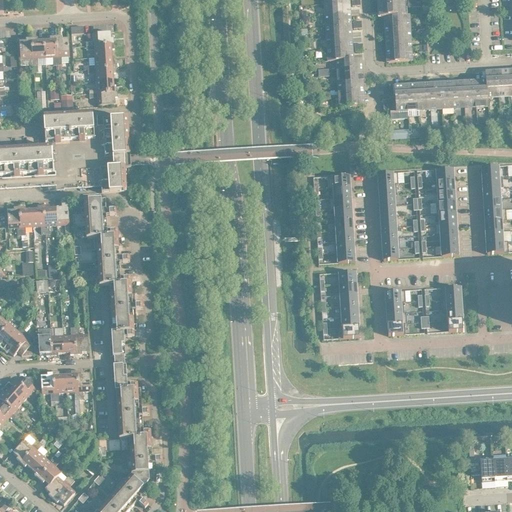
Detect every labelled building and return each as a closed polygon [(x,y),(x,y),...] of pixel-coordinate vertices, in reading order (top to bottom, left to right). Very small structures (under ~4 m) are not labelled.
[(327,0),(328,0),(328,7),(328,15),(330,15),(349,14),(354,14),(354,6),(353,0),(327,0)] [(379,0),(380,2),(380,9),(381,17),(383,17),(385,17),(386,17),(386,16),(408,15),(408,7),(407,0),(379,0)] [(330,15),(328,15),(329,23),(329,30),(330,38),(332,38),(351,37),(356,36),(355,28),(355,21),(354,14),(349,14),(330,15)] [(386,17),(386,29),(387,39),(391,39),(410,38),(411,38),(411,30),(410,23),(410,16),(410,15),(408,15),(386,16),(386,17)] [(88,42),(88,46),(116,44),(116,38),(113,38),(113,32),(95,33),(96,41),(88,42)] [(64,36),(58,37),(60,65),(64,65),(63,57),(72,56),(71,38),(64,39),(64,36)] [(332,38),(330,38),(330,46),(331,53),(331,60),(331,61),(338,61),(338,60),(355,59),(357,59),(357,51),(356,44),(356,36),(351,37),(332,38)] [(52,40),(46,40),(47,58),(55,57),(55,65),(60,65),(58,37),(52,37),(52,40)] [(36,67),(34,38),(28,39),(28,41),(22,42),(23,59),(31,59),(31,67),(36,67)] [(40,38),(34,38),(36,67),(40,66),(39,58),(47,58),(46,40),(40,40),(40,38)] [(391,39),(387,39),(388,63),(390,62),(413,61),(413,60),(412,53),(412,46),(411,38),(410,38),(391,39)] [(96,50),(97,58),(115,56),(114,51),(117,51),(116,44),(88,46),(88,50),(96,50)] [(89,66),(90,70),(118,68),(117,62),(115,62),(115,56),(97,58),(97,65),(89,66)] [(355,59),(338,60),(338,61),(340,61),(340,68),(341,75),(341,83),(343,83),(362,82),(365,82),(364,58),(362,59),(357,59),(355,59)] [(98,74),(98,82),(116,80),(116,75),(118,74),(118,68),(90,70),(90,74),(98,74)] [(488,74),(487,74),(488,80),(487,80),(487,83),(487,84),(488,84),(489,97),(511,96),(511,94),(510,75),(510,73),(503,73),(495,74),(488,74)] [(91,90),(91,94),(119,92),(119,86),(116,86),(116,80),(98,82),(99,89),(91,90)] [(343,83),(341,83),(342,91),(342,98),(343,106),(343,107),(365,105),(367,105),(365,82),(362,82),(343,83)] [(473,83),(465,84),(465,86),(466,105),(466,107),(490,106),(490,105),(489,97),(488,84),(487,84),(487,83),(480,83),(473,83)] [(450,85),(442,85),(442,87),(444,106),(444,108),(444,114),(455,114),(455,108),(466,107),(466,105),(465,86),(465,84),(457,84),(450,85)] [(427,86),(420,87),(420,89),(421,107),(421,110),(444,108),(444,106),(442,87),(442,85),(434,86),(427,86)] [(393,111),(392,111),(393,120),(409,119),(409,110),(410,110),(410,117),(421,116),(421,110),(421,107),(420,89),(420,87),(412,87),(405,88),(397,88),(396,88),(397,95),(397,104),(398,109),(398,111),(393,111)] [(60,89),(52,89),(52,100),(61,100),(60,89)] [(47,91),(38,91),(39,110),(48,110),(47,91)] [(119,92),(91,94),(91,98),(99,98),(100,106),(117,105),(117,99),(119,98),(119,92)] [(95,113),(70,115),(72,140),(81,139),(82,141),(87,141),(87,139),(96,138),(95,113)] [(72,140),(70,115),(46,116),(48,141),(57,141),(58,142),(63,142),(63,140),(72,140)] [(104,132),(106,132),(131,131),(130,118),(105,120),(105,129),(104,129),(104,132)] [(434,137),(445,136),(445,130),(445,127),(433,127),(434,137)] [(107,156),(115,156),(121,155),(121,166),(127,166),(127,167),(133,167),(131,131),(106,132),(106,141),(104,141),(105,147),(107,147),(107,156)] [(411,131),(400,131),(400,139),(411,139),(411,132),(411,131)] [(54,147),(30,148),(31,173),(40,173),(40,174),(46,174),(46,172),(55,172),(55,163),(55,160),(54,147)] [(17,149),(5,150),(7,175),(16,174),(17,176),(22,176),(22,174),(31,173),(30,148),(17,149)] [(121,166),(121,155),(115,156),(116,167),(102,168),(103,177),(101,177),(101,183),(103,183),(104,193),(129,191),(127,167),(127,166),(121,166)] [(500,166),(484,167),(484,179),(501,177),(500,166)] [(455,169),(436,170),(436,182),(455,180),(455,169)] [(381,185),(395,184),(395,173),(380,174),(381,185)] [(335,188),(352,187),(351,176),(334,177),(335,188)] [(501,177),(484,179),(485,189),(501,188),(501,177)] [(455,180),(436,182),(439,182),(440,192),(456,191),(455,180)] [(396,195),(395,184),(381,185),(381,196),(396,195)] [(335,188),(336,199),(352,198),(352,187),(335,188)] [(501,188),(485,189),(486,200),(502,199),(501,188)] [(440,203),(438,203),(457,202),(456,191),(440,192),(440,203)] [(397,206),(396,195),(381,196),(382,207),(397,206)] [(352,198),(336,199),(336,209),(353,208),(352,198)] [(502,199),(486,200),(486,211),(508,210),(508,209),(503,209),(502,199)] [(87,220),(88,226),(109,224),(107,200),(86,201),(87,208),(83,208),(84,220),(87,220)] [(457,202),(438,203),(438,214),(457,213),(457,202)] [(64,207),(58,208),(59,226),(67,225),(67,233),(71,233),(71,225),(70,205),(63,205),(64,207)] [(40,209),(34,209),(35,227),(43,226),(43,234),(47,234),(46,206),(39,206),(40,209)] [(52,206),(46,206),(47,234),(51,234),(51,226),(59,226),(58,208),(52,208),(52,206)] [(383,217),(397,216),(397,206),(382,207),(383,217)] [(19,228),(19,236),(23,236),(22,207),(15,208),(16,210),(9,211),(10,228),(19,228)] [(22,207),(23,236),(27,235),(27,227),(35,227),(34,209),(28,209),(28,207),(22,207)] [(353,208),(336,209),(337,220),(354,219),(353,208)] [(508,210),(486,211),(487,222),(508,220),(508,210)] [(442,224),(437,224),(437,225),(458,223),(457,213),(438,214),(439,214),(441,214),(442,224)] [(398,227),(397,216),(383,217),(383,228),(398,227)] [(338,231),(354,230),(354,219),(337,220),(338,231)] [(508,220),(487,222),(488,232),(504,231),(503,221),(508,221),(508,220)] [(458,223),(437,225),(437,236),(459,234),(458,223)] [(99,238),(99,249),(121,247),(119,230),(112,230),(113,235),(110,236),(109,224),(88,226),(88,232),(84,232),(85,238),(99,238)] [(399,238),(398,227),(383,228),(384,239),(399,238)] [(338,231),(338,242),(355,241),(354,230),(338,231)] [(504,231),(488,232),(488,243),(505,242),(510,242),(511,241),(511,231),(504,232),(504,231)] [(459,234),(437,236),(442,236),(443,246),(460,245),(459,234)] [(399,238),(384,239),(385,250),(399,249),(399,238)] [(339,253),(356,252),(355,241),(338,242),(339,253)] [(505,242),(488,243),(489,254),(510,253),(510,242),(505,242)] [(460,245),(443,246),(444,257),(460,256),(460,245)] [(100,267),(101,273),(122,271),(121,247),(99,249),(100,255),(96,255),(97,267),(100,267)] [(399,249),(385,250),(386,261),(400,260),(399,249)] [(356,263),(356,252),(339,253),(340,264),(356,263)] [(61,265),(49,265),(50,278),(62,277),(61,265)] [(98,286),(112,285),(121,284),(123,284),(123,283),(122,271),(101,273),(101,279),(97,279),(98,286)] [(340,273),(341,285),(358,284),(357,272),(340,273)] [(32,278),(24,278),(24,287),(32,286),(32,278)] [(115,332),(124,331),(124,332),(126,331),(126,332),(129,332),(136,331),(133,282),(126,283),(123,283),(123,284),(121,284),(112,285),(115,332)] [(358,284),(341,285),(342,295),(358,294),(358,284)] [(462,287),(443,289),(443,300),(463,299),(463,296),(462,287)] [(407,291),(387,292),(388,301),(388,303),(405,302),(405,303),(407,303),(407,302),(412,302),(412,291),(407,291)] [(358,294),(342,295),(342,306),(359,305),(358,294)] [(463,299),(443,300),(444,311),(447,311),(464,309),(463,299)] [(405,302),(388,303),(389,314),(406,313),(405,303),(405,302)] [(342,306),(343,317),(360,316),(359,305),(342,306)] [(464,309),(447,311),(447,322),(450,322),(450,321),(464,320),(464,309)] [(406,313),(389,314),(389,325),(406,324),(409,324),(408,313),(406,313)] [(360,316),(343,317),(344,328),(360,327),(360,316)] [(1,346),(5,350),(20,332),(7,320),(0,327),(0,335),(0,342),(3,345),(1,346)] [(464,320),(450,321),(450,322),(450,332),(465,331),(464,325),(465,325),(464,320)] [(406,324),(389,325),(389,328),(390,328),(390,336),(407,335),(406,324)] [(73,336),(65,336),(66,354),(72,353),(72,356),(78,355),(76,327),(72,328),(73,336)] [(80,327),(76,327),(78,355),(84,355),(84,353),(90,352),(89,334),(81,335),(80,327)] [(360,327),(344,328),(345,339),(361,338),(360,327)] [(54,357),(52,329),(48,329),(49,337),(40,338),(41,355),(48,355),(48,357),(54,357)] [(57,329),(52,329),(54,357),(60,356),(60,354),(66,354),(65,336),(57,337),(57,329)] [(124,332),(124,331),(113,332),(115,357),(127,356),(126,332),(126,331),(124,332)] [(20,332),(5,350),(8,353),(10,351),(15,356),(19,352),(24,356),(35,355),(35,354),(34,344),(20,332)] [(117,391),(118,391),(127,390),(127,389),(129,389),(128,365),(116,366),(117,391)] [(79,372),(81,400),(85,399),(84,392),(93,391),(92,373),(85,374),(85,371),(79,372)] [(73,374),(67,375),(68,393),(76,392),(77,400),(81,400),(79,372),(73,372),(73,374)] [(57,401),(55,373),(49,373),(49,376),(43,376),(44,394),(52,394),(53,401),(57,401)] [(61,373),(55,373),(57,401),(61,401),(60,393),(68,393),(67,375),(61,375),(61,373)] [(10,383),(7,386),(25,402),(37,388),(36,377),(25,377),(21,382),(17,378),(12,384),(10,383)] [(4,401),(1,405),(13,416),(15,413),(25,402),(7,386),(4,390),(5,391),(0,397),(4,401)] [(121,438),(131,438),(131,437),(143,437),(143,436),(140,388),(132,389),(129,389),(127,389),(127,390),(118,391),(121,438)] [(0,428),(1,429),(11,418),(13,416),(1,405),(0,405),(0,428)] [(73,415),(69,415),(70,424),(82,428),(82,419),(73,420),(73,415)] [(58,424),(53,429),(58,433),(63,428),(58,424)] [(131,437),(131,438),(132,449),(153,448),(152,430),(145,431),(146,436),(143,436),(143,437),(131,437)] [(23,463),(41,442),(38,439),(33,445),(27,440),(15,453),(20,457),(18,459),(23,463)] [(59,440),(55,445),(60,449),(64,444),(59,440)] [(29,466),(33,469),(45,456),(39,451),(44,445),(41,442),(23,463),(27,467),(29,466)] [(133,467),(134,475),(156,483),(153,448),(132,449),(132,455),(129,456),(130,468),(133,467)] [(41,479),(59,458),(56,455),(51,461),(45,456),(33,469),(38,473),(36,475),(41,479)] [(47,481),(51,485),(59,476),(60,477),(64,472),(57,467),(62,461),(59,458),(41,479),(45,483),(47,481)] [(508,460),(495,461),(496,478),(509,478),(508,460)] [(496,478),(495,461),(483,462),(483,461),(482,461),(483,480),(484,480),(484,479),(496,478)] [(50,495),(55,499),(73,478),(70,475),(65,481),(60,477),(59,476),(51,485),(47,489),(52,493),(50,495)] [(121,490),(117,494),(133,508),(156,483),(134,475),(129,481),(126,478),(118,487),(121,490)] [(73,478),(55,499),(59,503),(61,502),(66,506),(78,492),(71,487),(76,481),(73,478)] [(105,507),(101,511),(100,511),(129,511),(133,508),(117,494),(113,499),(110,496),(106,501),(102,505),(105,507)] [(150,504),(145,499),(141,503),(146,508),(150,504)] [(0,511),(13,511),(12,511),(7,511),(12,506),(8,502),(0,511)]
